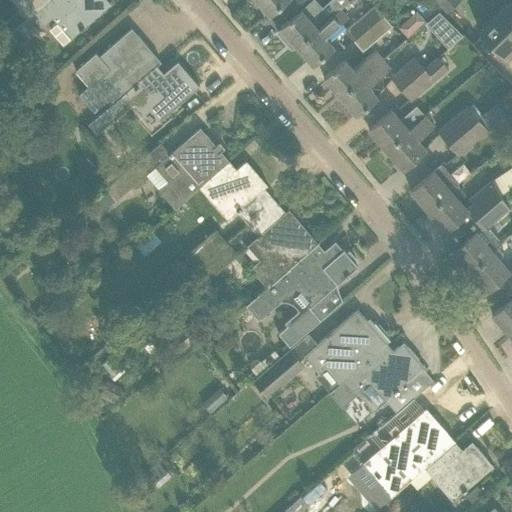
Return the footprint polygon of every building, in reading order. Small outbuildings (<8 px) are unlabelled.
[(45,0),(41,4),(8,33),(20,45),(52,17),(57,22),(52,26),(51,30),(62,44),(109,3),(106,0),(45,0)] [(256,0),(269,14),(285,0),(256,0)] [(290,39),(296,46),(329,17),(313,0),(312,0),(301,9),(300,8),(279,26),(281,28),(276,32),(286,43),(290,39)] [(434,0),(444,11),(455,0),(434,0)] [(511,0),(502,0),(506,3),(495,14),(511,31),(511,0)] [(344,29),(353,40),(381,15),(373,5),(344,29)] [(340,8),(329,17),(296,46),(312,64),(333,46),(325,37),(347,17),(340,8)] [(511,31),(495,14),(478,31),(503,57),(509,51),(511,53),(511,51),(511,31)] [(381,15),(353,40),(362,50),(390,26),(381,15)] [(450,21),(436,34),(447,46),(462,33),(450,21)] [(95,51),(73,70),(88,86),(82,91),(97,108),(106,100),(110,104),(130,88),(129,87),(160,61),(131,28),(99,55),(95,51)] [(323,76),(339,95),(382,58),(374,50),(352,68),(343,58),(323,76)] [(390,75),(400,86),(423,66),(413,56),(390,75)] [(423,66),(400,86),(411,99),(446,68),(437,57),(424,67),(423,66)] [(382,58),(339,95),(355,114),(376,96),(368,87),(390,68),(382,58)] [(104,109),(87,124),(95,134),(112,119),(113,119),(133,102),(143,113),(148,109),(158,120),(183,98),(198,85),(177,61),(167,69),(160,61),(129,87),(130,88),(110,104),(104,109)] [(476,117),(448,142),(458,154),(504,115),(495,103),(477,118),(476,117)] [(437,130),(448,142),(476,117),(466,106),(437,130)] [(368,129),(385,148),(408,128),(391,108),(368,129)] [(408,128),(385,148),(402,168),(425,148),(418,139),(433,125),(424,114),(408,128)] [(0,122),(0,145),(19,130),(8,116),(0,122)] [(181,201),(199,187),(198,186),(223,164),(223,165),(228,160),(227,159),(227,160),(220,151),(220,150),(223,147),(219,142),(214,146),(209,140),(210,139),(199,127),(155,166),(168,181),(159,189),(174,207),(181,201)] [(198,186),(199,187),(227,219),(266,184),(245,160),(231,173),(223,165),(223,164),(198,186)] [(410,190),(427,209),(457,183),(440,163),(410,190)] [(132,165),(105,188),(106,188),(115,198),(115,199),(142,176),(132,165)] [(489,179),(468,197),(474,203),(472,205),(478,213),(492,202),(500,195),(489,179)] [(427,209),(444,229),(466,210),(458,200),(466,193),(457,183),(427,209)] [(106,188),(83,208),(92,218),(115,198),(106,188)] [(496,247),(500,244),(486,226),(509,208),(500,195),(492,202),(478,213),(479,214),(474,218),(481,226),(457,246),(452,250),(447,254),(463,274),(496,246),(496,247)] [(254,265),(270,284),(312,247),(311,246),(294,225),(298,221),(288,209),(260,233),(259,232),(255,235),(256,236),(250,242),(263,257),(254,265)] [(150,230),(134,245),(142,255),(159,241),(150,230)] [(198,265),(225,242),(214,230),(187,253),(198,265)] [(312,247),(270,284),(245,306),(256,318),(266,310),(270,309),(271,306),(297,284),(302,284),(316,300),(347,274),(348,275),(352,272),(351,271),(360,263),(356,259),(358,257),(351,249),(349,251),(345,247),(344,248),(337,240),(322,252),(315,244),(322,238),(321,237),(311,246),(312,247)] [(209,278),(236,255),(225,242),(198,265),(209,278)] [(508,270),(497,257),(502,253),(496,247),(496,246),(463,274),(480,294),(485,290),(496,280),(508,270)] [(98,254),(86,263),(94,272),(105,263),(98,254)] [(511,295),(491,313),(508,333),(511,329),(511,295)] [(287,325),(278,332),(289,345),(322,317),(311,304),(286,323),(287,325)] [(336,384),(381,346),(389,338),(386,334),(387,333),(379,324),(378,325),(374,321),(370,324),(357,308),(342,321),(303,355),(318,373),(323,368),(336,384)] [(140,318),(136,321),(137,326),(142,328),(145,324),(144,319),(140,318)] [(102,333),(116,335),(117,325),(103,323),(102,333)] [(164,346),(173,357),(192,341),(183,330),(164,346)] [(381,346),(336,384),(337,384),(328,392),(340,406),(357,392),(356,391),(367,381),(384,400),(409,379),(424,366),(403,341),(388,354),(381,346)] [(257,376),(252,381),(266,398),(304,365),(298,360),(298,359),(289,349),(279,357),(257,376)] [(81,361),(74,352),(67,357),(75,366),(81,361)] [(99,396),(114,403),(121,386),(107,379),(99,396)] [(411,420),(361,463),(390,496),(424,467),(454,441),(453,440),(425,408),(411,420)] [(454,441),(424,467),(453,500),(477,478),(492,465),(471,441),(461,449),(454,441)] [(243,482),(261,468),(252,456),(234,471),(243,482)] [(157,462),(144,473),(151,480),(163,469),(157,462)]
